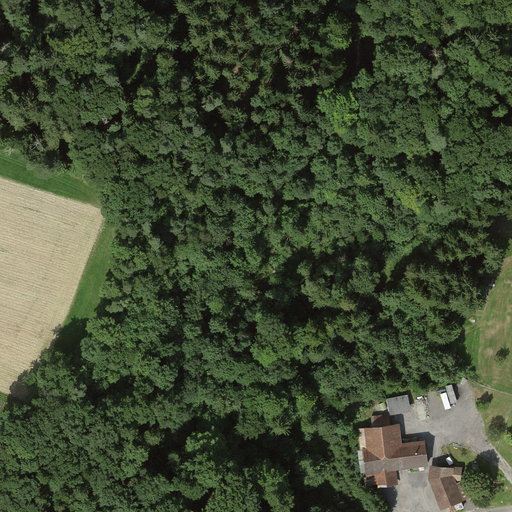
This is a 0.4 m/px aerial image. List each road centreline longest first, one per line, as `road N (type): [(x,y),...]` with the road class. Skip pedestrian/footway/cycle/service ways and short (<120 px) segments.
road 1 (track): [(511,134),(456,152),(392,193),(320,279)]
road 2 (track): [(511,478),(483,448),(433,433),(428,511)]
